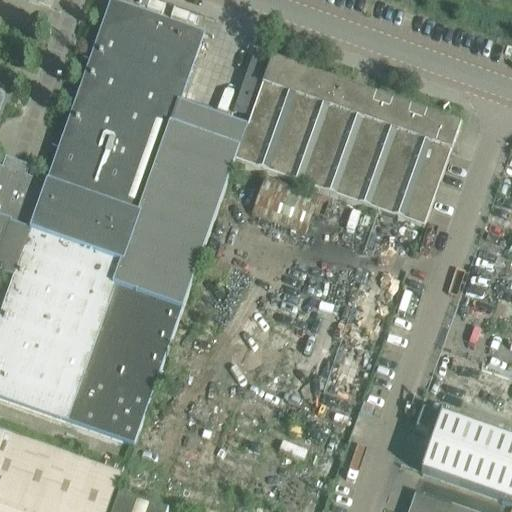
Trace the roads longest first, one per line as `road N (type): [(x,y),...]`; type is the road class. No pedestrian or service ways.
road 1 (unclassified): [(359,511),(508,91)]
road 2 (unclassified): [(508,91),(247,0)]
